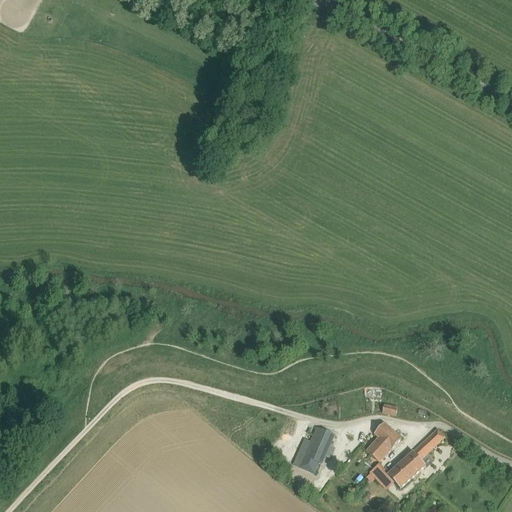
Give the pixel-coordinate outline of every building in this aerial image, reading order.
[(385,406),(383,413),(397,417),(398,409),(385,406)] [(378,440),(391,452),(402,440),(384,424),(375,434),(380,439),(378,440)] [(318,429),(312,443),(305,440),(298,455),(311,461),(322,465),(322,466),(335,436),(318,429)] [(445,438),(438,431),(401,464),(413,478),(426,466),(421,460),(445,438)] [(391,452),(378,440),(367,453),(380,464),(391,452)] [(395,484),(400,490),(413,478),(401,464),(388,476),(395,484)]
